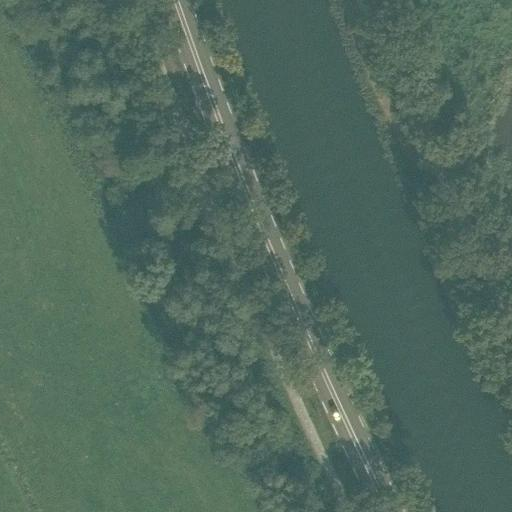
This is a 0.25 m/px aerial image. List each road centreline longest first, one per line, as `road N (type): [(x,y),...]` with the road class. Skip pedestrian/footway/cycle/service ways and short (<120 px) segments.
road 1 (primary): [(386,511),(309,347),(176,0)]
road 2 (track): [(511,334),(378,89),(339,0)]
